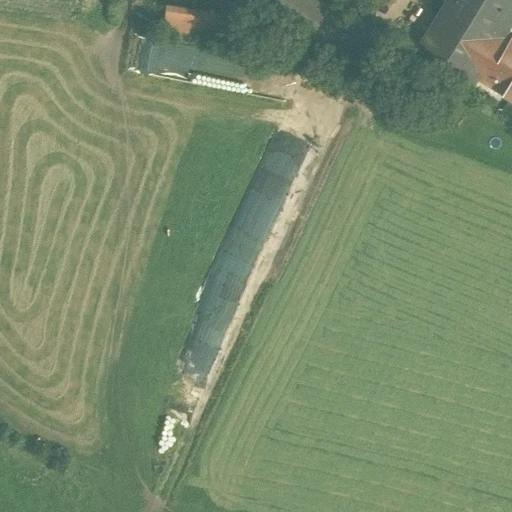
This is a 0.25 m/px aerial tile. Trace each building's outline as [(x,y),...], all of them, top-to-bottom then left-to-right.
[(364,39),(297,0),(274,0),(265,16),(349,65),(364,39)] [(321,0),(297,0),(364,39),(370,28),(321,0)] [(365,0),(384,11),(390,0),(365,0)] [(511,0),(447,0),(411,59),(467,94),(478,76),(508,28),(511,21),(511,0)] [(253,17),(166,4),(162,33),(248,46),(253,17)] [(511,30),(508,28),(478,76),(511,96),(511,30)]
